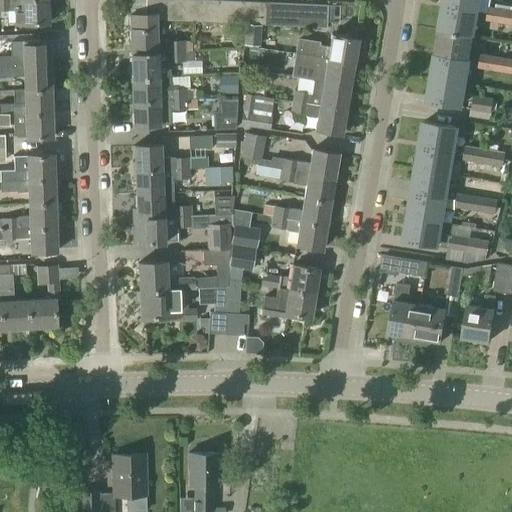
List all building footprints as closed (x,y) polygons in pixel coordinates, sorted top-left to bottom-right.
[(47,0),(0,0),(0,10),(9,11),(9,10),(13,10),(13,23),(49,22),(47,0)] [(158,21),(158,0),(146,0),(146,20),(158,21)] [(169,21),(170,0),(158,0),(158,21),(169,21)] [(181,22),(182,0),(170,0),(169,21),(181,22)] [(193,22),(194,0),(182,0),(181,22),(193,22)] [(205,23),(206,0),(194,0),(193,22),(205,23)] [(218,24),(219,1),(207,0),(206,0),(205,23),(218,24)] [(475,12),(476,0),(444,0),(444,6),(475,12)] [(230,24),(231,1),(219,1),(218,24),(230,24)] [(242,25),(243,2),(231,1),(230,24),(242,25)] [(254,25),(255,2),(243,2),(242,25),(254,25)] [(266,26),(267,3),(255,2),(254,25),(266,26)] [(278,26),(279,3),(267,3),(266,26),(278,26)] [(290,27),(291,4),(279,3),(278,26),(290,27)] [(302,27),(303,4),(291,4),(290,27),(302,27)] [(314,28),(315,5),(303,4),(302,27),(314,28)] [(326,29),(327,6),(315,5),(314,28),(326,29)] [(471,35),(475,12),(444,6),(440,30),(471,35)] [(485,21),(507,24),(508,17),(505,17),(506,9),(488,6),(485,21)] [(129,54),(192,51),(192,41),(185,41),(169,41),(169,40),(156,41),(156,28),(128,29),(129,54)] [(467,59),(471,35),(440,30),(436,54),(467,59)] [(297,38),(294,53),(299,54),(353,62),(355,53),(361,54),(364,40),(357,39),(357,38),(330,33),(328,47),(319,45),(319,42),(297,38)] [(12,55),(0,55),(0,66),(50,65),(49,40),(22,41),(22,42),(22,55),(12,55)] [(192,51),(129,54),(130,78),(158,77),(162,77),(170,76),(170,63),(182,62),(185,62),(185,61),(194,61),(194,52),(192,52),(192,51)] [(349,86),(353,62),(299,54),(297,65),(314,68),(312,80),(349,86)] [(463,83),(467,59),(436,54),(432,78),(463,83)] [(478,69),(499,72),(501,65),(497,64),(498,57),(480,54),(478,69)] [(511,59),(498,57),(497,64),(501,65),(499,72),(511,74),(511,59)] [(50,65),(0,66),(0,77),(24,77),(24,90),(51,89),(50,65)] [(218,76),(218,94),(237,94),(237,76),(218,76)] [(131,102),(187,100),(195,100),(195,89),(186,89),(186,88),(177,88),(177,86),(162,86),(162,77),(158,77),(130,78),(131,102)] [(458,107),(463,83),(432,78),(427,102),(458,107)] [(345,110),(349,86),(312,80),(310,93),(293,91),(291,102),(345,110)] [(0,114),(52,113),(51,89),(24,90),(13,90),(13,103),(0,103),(0,114)] [(265,97),(242,94),(242,95),(244,95),(240,126),(269,131),(271,117),(270,117),(273,98),(265,97)] [(491,114),(493,99),(473,95),(471,110),(491,114)] [(187,100),(131,102),(132,126),(160,125),(170,124),(169,111),(187,110),(196,110),(195,100),(187,100)] [(341,134),(345,110),(291,102),(289,112),(302,114),(302,115),(316,118),(314,130),(341,134)] [(52,113),(0,114),(0,125),(12,125),(13,134),(17,137),(26,137),(53,136),(52,113)] [(420,147),(451,152),(455,127),(424,122),(420,147)] [(235,148),(235,133),(215,133),(215,148),(235,148)] [(261,160),(265,136),(244,133),(240,157),(261,160)] [(188,149),(211,148),(210,135),(187,136),(188,149)] [(133,146),(127,146),(128,159),(134,159),(134,171),(161,170),(190,169),(189,158),(161,159),(160,145),(133,146)] [(462,160),(484,164),(485,157),(482,156),(483,149),(465,146),(462,160)] [(447,176),(451,152),(420,147),(416,171),(447,176)] [(333,178),(337,154),(311,149),(307,173),(333,178)] [(505,153),(483,149),(482,156),(485,157),(484,164),(502,167),(505,153)] [(0,180),(54,179),(53,154),(27,155),(27,170),(0,170),(0,180)] [(279,169),(298,172),(300,162),(281,158),(279,169)] [(219,183),(232,183),(231,167),(218,167),(219,183)] [(279,169),(269,167),(267,177),(278,179),(279,169)] [(161,170),(134,171),(135,194),(173,193),(172,180),(190,179),(190,169),(161,170)] [(333,178),(307,173),(298,172),(279,169),(277,180),(292,182),(291,183),(305,186),(303,197),(329,202),(333,178)] [(443,200),(447,176),(416,171),(411,195),(443,200)] [(29,204),(55,203),(54,179),(0,180),(0,191),(28,191),(29,204)] [(136,219),(191,217),(191,205),(174,206),(173,193),(135,194),(136,219)] [(454,208),(476,211),(477,204),(474,203),(475,196),(457,193),(454,208)] [(439,224),(443,200),(411,195),(407,219),(439,224)] [(206,216),(231,215),(231,214),(232,209),(234,196),(213,197),(214,215),(206,215),(206,216)] [(497,200),(475,196),(474,203),(477,204),(476,211),(490,213),(496,214),(498,200),(497,200)] [(325,225),(329,202),(303,197),(301,210),(292,209),(273,206),(271,216),(325,225)] [(1,219),(0,218),(0,229),(1,229),(21,228),(21,229),(30,228),(56,227),(55,203),(29,204),(29,216),(17,216),(17,218),(1,218),(1,219)] [(325,225),(271,216),(254,213),(252,223),(270,226),(269,228),(286,230),(286,231),(297,233),(295,245),(322,249),(325,225)] [(230,245),(229,225),(232,224),(231,215),(206,216),(207,224),(206,225),(207,250),(230,249),(230,245)] [(191,217),(136,219),(137,243),(177,241),(177,228),(192,227),(191,217)] [(437,233),(439,224),(407,219),(404,241),(435,246),(447,249),(445,260),(466,263),(486,260),(489,241),(450,235),(450,236),(437,233)] [(233,226),(230,245),(255,249),(258,231),(245,228),(233,226)] [(56,227),(30,228),(30,252),(57,251),(56,227)] [(21,229),(1,229),(1,240),(21,239),(21,229)] [(251,272),(255,249),(230,245),(230,249),(231,249),(229,262),(228,280),(240,282),(242,270),(251,272)] [(228,280),(229,262),(231,249),(230,249),(207,250),(207,251),(202,251),(203,266),(215,265),(216,287),(214,287),(214,288),(227,287),(228,280)] [(425,277),(426,268),(427,263),(401,258),(399,272),(425,277)] [(511,266),(497,263),(492,291),(507,294),(511,266)] [(138,291),(179,290),(195,290),(195,277),(167,278),(166,264),(137,265),(138,291)] [(314,294),(318,269),(291,264),(289,277),(279,275),(279,276),(262,274),(260,286),(276,289),(314,294)] [(29,328),(27,299),(13,300),(12,274),(9,274),(9,265),(0,265),(0,300),(2,329),(29,328)] [(27,299),(29,328),(56,326),(54,303),(60,303),(58,279),(78,278),(77,267),(58,268),(58,265),(36,266),(36,284),(46,284),(47,298),(27,299)] [(463,268),(461,282),(479,282),(488,284),(492,265),(467,269),(463,268)] [(449,266),(444,294),(446,294),(458,296),(461,282),(463,268),(449,266)] [(238,314),(240,282),(228,280),(227,287),(226,313),(238,314)] [(394,299),(388,333),(394,334),(399,341),(413,344),(414,337),(419,304),(407,301),(410,286),(397,284),(394,299)] [(225,324),(226,313),(227,287),(214,288),(212,312),(209,312),(208,324),(225,324)] [(310,317),(314,294),(276,289),(274,298),(264,296),(263,303),(260,314),(274,317),(302,322),(303,316),(310,317)] [(179,290),(138,291),(139,318),(151,317),(151,323),(196,321),(196,308),(179,309),(179,290)] [(494,308),(496,296),(485,294),(482,306),(467,304),(461,338),(488,342),(493,308),(494,308)] [(414,337),(413,344),(427,346),(435,341),(439,342),(444,316),(445,308),(446,308),(447,299),(446,298),(436,297),(434,306),(419,304),(414,337)] [(214,339),(197,338),(196,352),(213,353),(214,339)] [(273,437),(300,437),(300,425),(273,425),(273,437)] [(213,511),(213,486),(218,486),(218,453),(187,453),(188,486),(193,486),(193,511),(213,511)] [(144,454),(112,455),(113,493),(113,496),(114,496),(126,496),(126,510),(145,509),(145,496),(144,454)] [(99,511),(99,494),(99,491),(79,491),(79,511),(99,511)]
